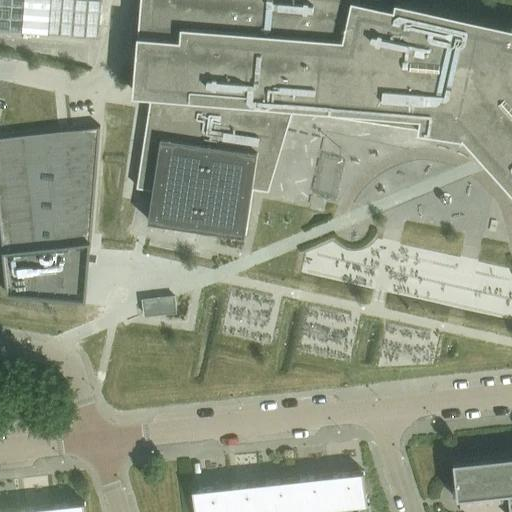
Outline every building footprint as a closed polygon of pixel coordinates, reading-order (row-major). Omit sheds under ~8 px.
[(103,0),(0,0),(0,30),(100,38),(103,0)] [(397,0),(396,6),(371,0),(142,0),(135,92),(152,94),(138,187),(154,189),(149,221),(246,235),(253,188),(269,190),(294,109),(465,135),(511,187),(511,24),(404,0),(397,0)] [(99,125),(0,137),(0,224),(9,295),(82,300),(90,255),(99,125)] [(175,296),(143,299),(145,313),(145,315),(177,312),(175,300),(175,296)] [(511,454),(456,460),(460,496),(511,490),(511,454)] [(372,511),(372,504),(370,504),(366,470),(332,474),(336,510),(358,508),(358,511),(372,511)] [(336,511),(336,510),(332,474),(299,478),(302,511),(315,511),(324,511),(336,511)] [(302,511),(299,478),(265,481),(267,511),(302,511)] [(267,511),(265,481),(231,485),(233,511),(267,511)] [(233,511),(231,485),(193,489),(195,511),(233,511)] [(88,511),(87,501),(50,505),(51,511),(88,511)]
